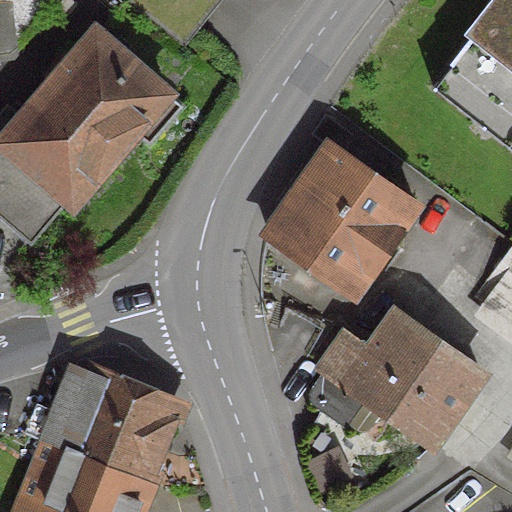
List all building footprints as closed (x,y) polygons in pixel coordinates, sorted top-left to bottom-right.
[(194,0),(213,18),(230,0),(194,0)] [(511,0),(510,0),(432,104),(511,163),(511,0)] [(60,199),(67,206),(163,95),(90,32),(6,130),(0,125),(0,217),(25,240),(60,199)] [(349,295),(410,207),(324,147),(261,234),(349,295)] [(511,258),(478,304),(511,330),(511,258)] [(428,444),(476,375),(389,316),(365,352),(360,346),(341,334),(336,337),(317,365),(325,371),(311,392),(313,404),(341,424),(360,396),(428,444)] [(40,441),(143,482),(173,407),(71,366),(51,414),(33,406),(21,433),(40,441)] [(511,438),(499,456),(511,465),(511,438)] [(130,511),(143,482),(40,441),(31,464),(28,462),(19,487),(0,479),(0,511),(130,511)]
